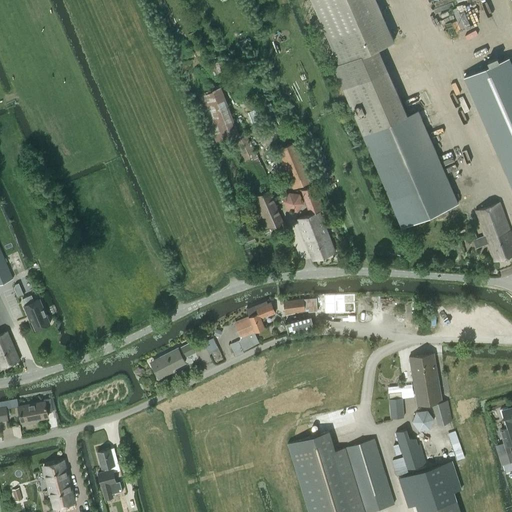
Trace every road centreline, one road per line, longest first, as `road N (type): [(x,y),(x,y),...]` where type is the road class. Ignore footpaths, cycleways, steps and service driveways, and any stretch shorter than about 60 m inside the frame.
road 1 (residential): [(0,445),(113,417),(306,333),(511,338)]
road 2 (residential): [(194,305),(267,279),(319,272),(511,281)]
road 3 (track): [(138,74),(236,288)]
road 4 (track): [(511,209),(477,157),(415,0)]
road 5 (unclassified): [(0,382),(110,348),(194,305)]
